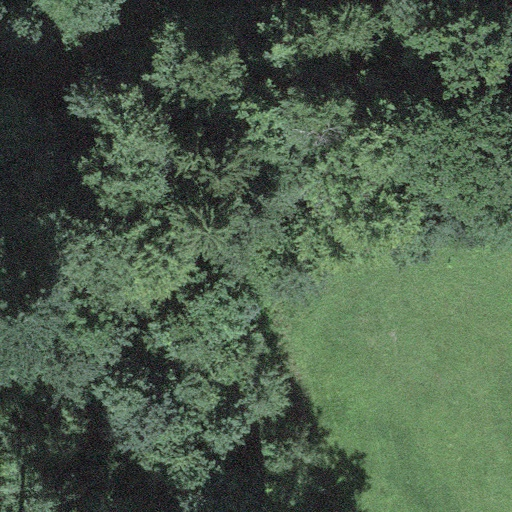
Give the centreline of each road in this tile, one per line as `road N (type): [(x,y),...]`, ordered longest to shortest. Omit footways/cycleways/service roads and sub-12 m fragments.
road 1 (track): [(0,369),(136,452),(194,511)]
road 2 (track): [(137,0),(120,31),(47,78),(0,86)]
